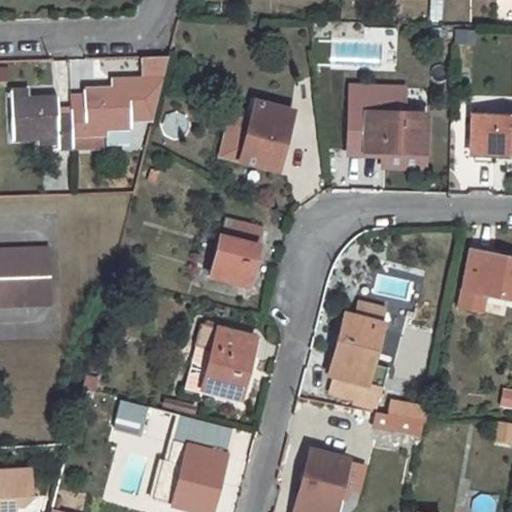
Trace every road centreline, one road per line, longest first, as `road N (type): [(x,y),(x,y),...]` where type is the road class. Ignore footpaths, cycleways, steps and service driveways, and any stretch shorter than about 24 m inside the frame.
road 1 (residential): [(511,214),(352,209),(307,257),(247,511)]
road 2 (residential): [(0,34),(157,28),(165,0)]
